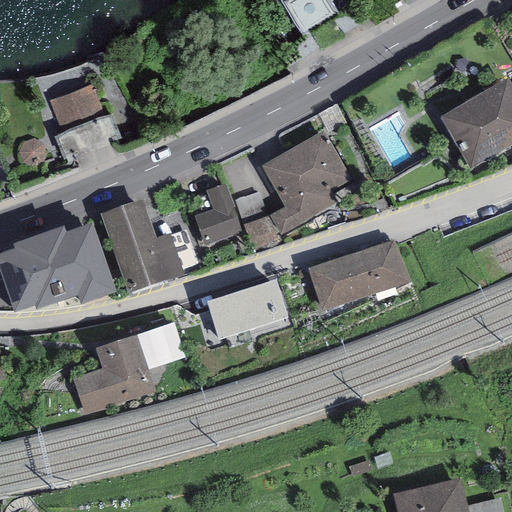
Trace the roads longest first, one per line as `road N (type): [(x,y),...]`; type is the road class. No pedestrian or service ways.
road 1 (residential): [(0,326),(141,306),(511,182)]
road 2 (secondary): [(0,227),(198,146),(473,0)]
